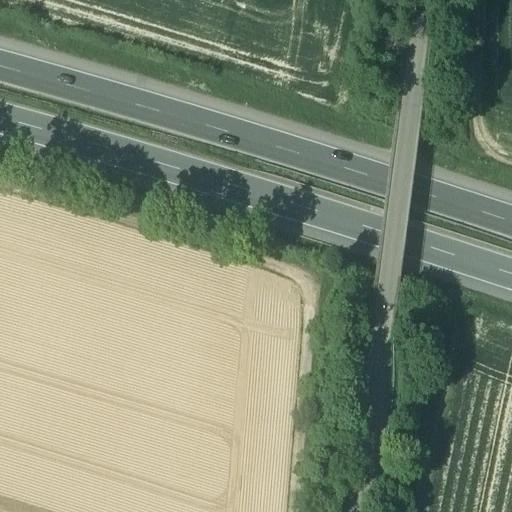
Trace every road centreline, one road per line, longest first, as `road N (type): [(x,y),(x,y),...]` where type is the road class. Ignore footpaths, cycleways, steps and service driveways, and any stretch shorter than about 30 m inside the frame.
road 1 (motorway): [(0,130),(511,284)]
road 2 (motorway): [(511,225),(0,73)]
road 3 (track): [(424,0),(358,511)]
road 4 (track): [(0,194),(306,284)]
road 5 (track): [(292,511),(306,284)]
road 6 (track): [(463,316),(422,511)]
road 7 (track): [(511,164),(481,124),(485,0)]
